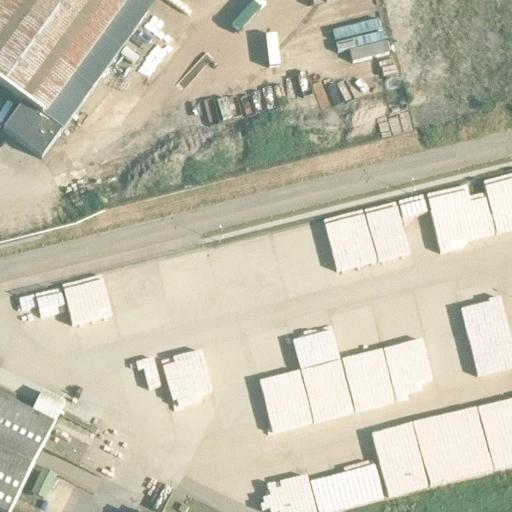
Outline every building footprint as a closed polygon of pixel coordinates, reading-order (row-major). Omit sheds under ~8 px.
[(0,0),(0,91),(22,108),(2,134),(41,162),(60,135),(44,124),(100,45),(114,55),(144,13),(130,3),(132,0),(0,0)] [(511,0),(467,0),(489,107),(511,102),(511,0)] [(461,247),(483,243),(472,192),(434,200),(436,211),(446,209),(448,221),(459,219),(460,226),(471,224),(473,235),(459,238),(461,247)] [(511,360),(511,330),(499,272),(460,280),(479,368),(511,360)] [(374,307),(334,317),(344,358),(384,348),(374,307)] [(0,399),(0,511),(10,511),(64,406),(42,395),(32,415),(0,399)] [(390,497),(511,472),(511,408),(416,428),(422,456),(383,464),(390,497)]
